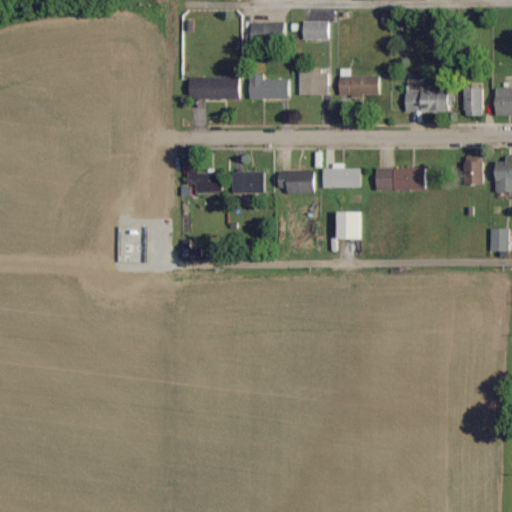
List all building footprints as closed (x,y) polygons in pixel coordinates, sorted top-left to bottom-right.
[(305,39),(331,39),(332,21),(306,21),(305,39)] [(255,23),(255,42),(289,41),(289,22),(255,23)] [(302,95),(330,94),(330,68),(302,68),(302,95)] [(352,75),(353,69),(342,69),(342,96),(382,96),(382,76),(352,75)] [(242,76),(192,78),(193,100),(242,98),(242,76)] [(291,98),(291,78),(252,79),(252,99),(291,98)] [(511,87),(498,88),(499,115),(511,114),(511,87)] [(486,88),(468,88),(467,116),(486,116),(486,88)] [(408,91),(408,111),(453,110),(452,91),(408,91)] [(468,184),(486,184),(485,156),(467,157),(468,184)] [(498,192),(511,192),(511,156),(508,156),(508,162),(499,161),(498,192)] [(326,188),(363,187),(363,168),(347,168),(347,163),(335,163),(335,169),(325,169),(326,188)] [(429,189),(428,167),(378,168),(379,190),(429,189)] [(198,193),(224,193),(224,173),(200,173),(200,169),(191,168),(190,184),(199,184),(198,193)] [(318,193),(318,170),(282,171),(282,188),(290,187),(290,193),(318,193)] [(267,172),(235,171),(234,193),(266,193),(267,172)] [(341,239),(363,239),(364,212),(341,211),(341,239)] [(511,251),(511,229),(494,228),(493,251),(511,251)]
